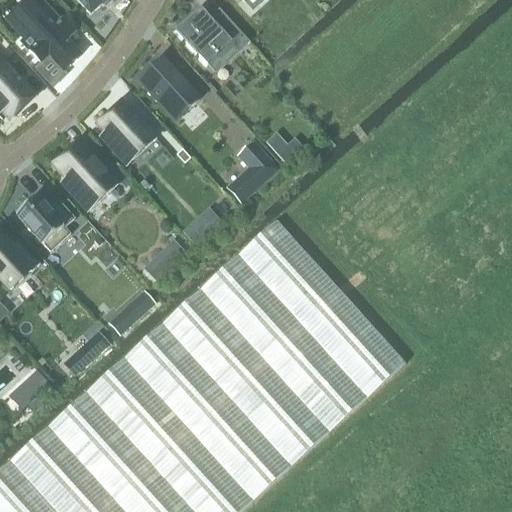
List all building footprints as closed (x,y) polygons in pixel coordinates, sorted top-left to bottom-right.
[(40,0),(28,0),(5,22),(22,41),(20,43),(41,66),(49,58),(65,75),(83,58),(68,41),(76,33),(63,19),(61,22),(40,0)] [(74,0),(91,18),(102,8),(103,9),(113,1),(112,0),(74,0)] [(196,16),(178,33),(208,66),(217,58),(225,67),(250,44),(220,11),(210,20),(205,14),(199,20),(196,16)] [(2,59),(0,60),(0,116),(2,115),(11,124),(39,99),(2,59)] [(164,59),(139,81),(176,123),(201,100),(164,59)] [(123,101),(95,127),(103,136),(98,140),(126,170),(159,140),(123,101)] [(79,142),(51,167),(64,181),(60,185),(87,215),(118,186),(79,142)] [(251,170),(235,184),(249,200),(280,172),(255,144),(240,158),(251,170)] [(161,156),(153,147),(147,153),(155,162),(161,156)] [(38,198),(17,218),(51,255),(71,236),(66,230),(76,220),(56,200),(47,208),(38,198)] [(276,223),(0,472),(0,511),(242,511),(406,365),(276,223)] [(196,247),(205,238),(193,225),(184,234),(196,247)] [(1,236),(0,236),(0,280),(10,292),(33,271),(34,272),(40,266),(19,242),(12,248),(1,236)] [(175,243),(155,261),(167,273),(186,255),(175,243)]
